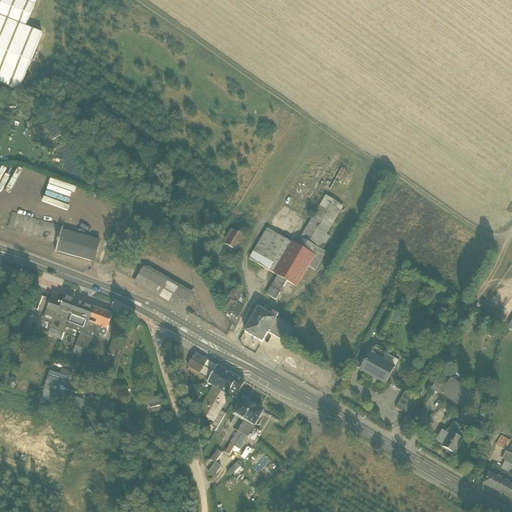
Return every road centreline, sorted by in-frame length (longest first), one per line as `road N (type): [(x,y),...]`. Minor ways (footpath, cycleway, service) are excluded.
road 1 (secondary): [(503,511),(214,344),(0,256)]
road 2 (track): [(272,209),(324,128),(503,243)]
road 3 (track): [(511,230),(392,447)]
road 4 (track): [(324,128),(145,0)]
road 5 (track): [(148,322),(203,511)]
